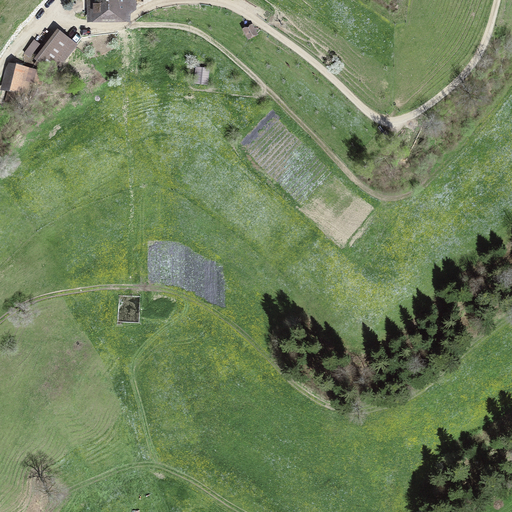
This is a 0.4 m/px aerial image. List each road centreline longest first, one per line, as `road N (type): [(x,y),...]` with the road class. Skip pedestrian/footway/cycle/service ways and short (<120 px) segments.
road 1 (track): [(0,323),(26,302),(73,289),(147,284),(203,300),(270,356),(307,400),(345,410),(398,404),(511,314)]
road 2 (track): [(130,23),(183,26),(214,42),(382,196),(410,191),(464,145),(511,87)]
road 3 (track): [(496,0),(484,47),(469,67),(397,122),(382,122),(251,19),(228,6),(184,0)]
road 4 (track): [(48,511),(76,486),(141,464),(170,468),(242,511)]
road 5 (track): [(0,69),(44,15),(130,23)]
